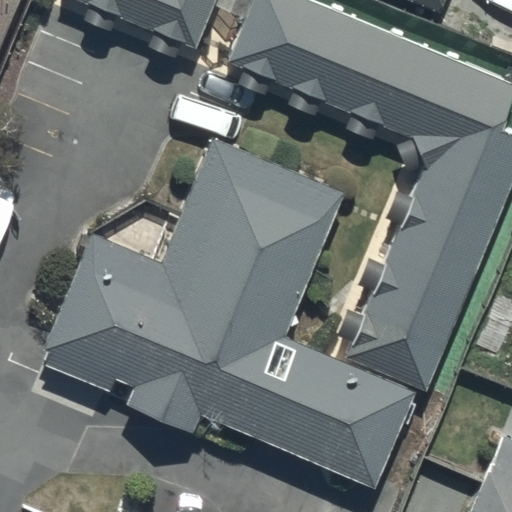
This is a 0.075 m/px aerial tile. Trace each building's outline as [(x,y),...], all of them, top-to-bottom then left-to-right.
[(0,0),(0,33),(13,0),(0,0)] [(89,0),(193,43),(210,0),(89,0)] [(249,0),(226,57),(430,141),(342,352),(424,386),(511,174),(511,129),(497,123),(511,87),(511,80),(316,0),(249,0)] [(414,0),(437,9),(440,0),(414,0)] [(130,381),(122,399),(190,428),(198,410),(373,483),(414,386),(282,331),(342,187),(210,132),(158,256),(90,228),(41,342),(48,345),(42,360),(107,387),(112,374),(130,381)] [(511,286),(510,286),(492,335),(511,342),(511,286)] [(511,511),(511,436),(499,431),(465,511),(511,511)]
